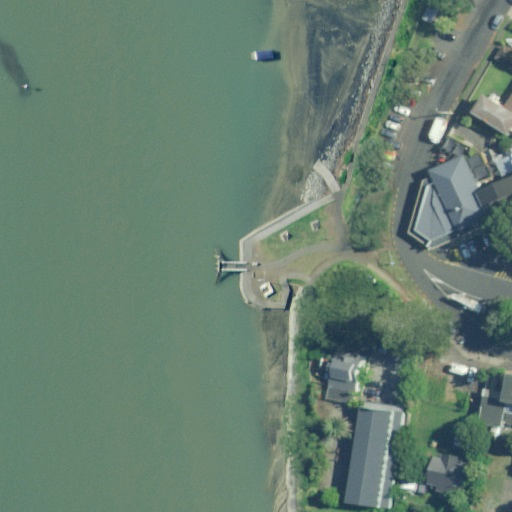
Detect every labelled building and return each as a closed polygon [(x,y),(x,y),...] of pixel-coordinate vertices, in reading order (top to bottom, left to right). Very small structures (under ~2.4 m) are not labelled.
[(438,3),(431,14),(435,23),(445,24),(452,13),(438,3)] [(511,65),(511,46),(507,43),(498,58),(511,66),(511,65)] [(511,102),(489,88),(477,106),(511,127),(511,102)] [(476,163),(495,205),(511,198),(511,142),(510,139),(505,141),(504,152),(476,163)] [(468,144),(437,157),(463,220),(495,205),(476,163),(468,144)] [(463,225),(437,164),(429,167),(416,221),(436,236),(463,225)] [(371,363),(335,355),(332,369),(342,371),(336,398),(362,404),(371,363)] [(507,388),(486,384),(479,420),(504,424),(509,396),(506,395),(507,388)] [(456,401),(421,393),(411,437),(446,444),(456,401)] [(402,410),(372,405),(357,502),(387,506),(402,410)] [(443,453),(435,452),(429,481),(437,482),(436,485),(465,491),(471,460),(462,458),(464,453),(444,449),(443,453)]
